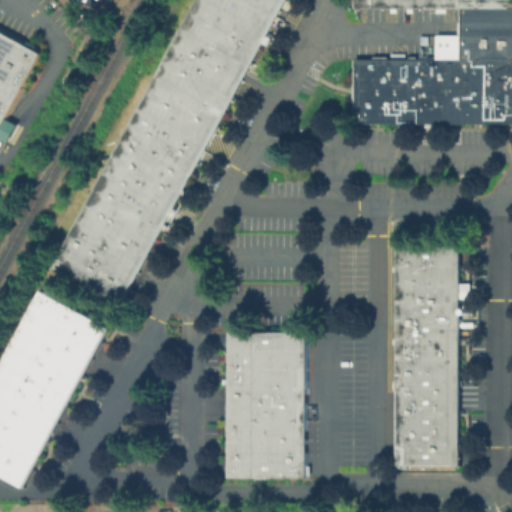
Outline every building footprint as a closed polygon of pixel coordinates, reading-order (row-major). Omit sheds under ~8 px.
[(126,305),(289,0),(200,0),(57,268),(126,305)] [(354,0),(511,0),(511,8),(462,8),(354,8),(354,0)] [(511,8),(511,122),(355,122),(355,58),(437,58),(437,36),(462,36),(462,8),(511,8)] [(0,29),(41,52),(6,117),(18,123),(8,142),(0,138),(0,29)] [(398,466),(399,248),(465,248),(464,466),(398,466)] [(0,474),(26,488),(112,328),(43,291),(0,371),(0,474)] [(232,478),(232,333),(311,334),(310,479),(232,478)]
